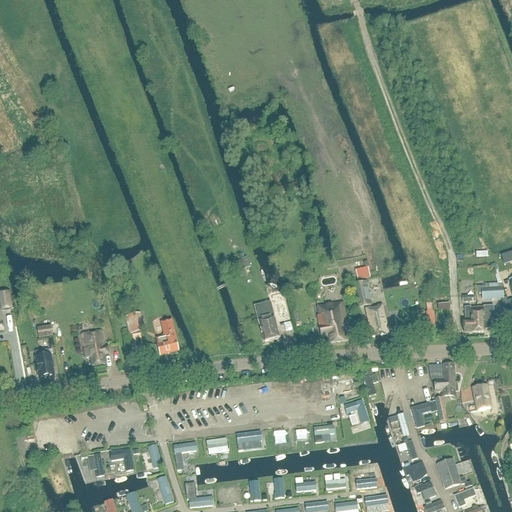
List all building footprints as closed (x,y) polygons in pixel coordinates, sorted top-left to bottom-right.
[(296,188),(295,184),(277,189),(280,203),(299,198),(297,193),(296,188)] [(245,270),(242,260),(234,263),(237,272),(245,270)] [(123,277),(120,263),(110,265),(113,279),(123,277)] [(354,271),(357,283),(370,279),(367,268),(354,271)] [(354,286),(359,309),(371,306),(366,283),(354,286)] [(502,288),(497,288),(497,284),(485,285),(485,287),(477,287),(477,295),(482,295),(482,300),(502,298),(502,288)] [(0,312),(12,311),(9,293),(0,294),(0,312)] [(274,304),(279,322),(288,320),(283,302),(274,304)] [(272,313),(270,304),(254,308),(257,319),(264,344),(273,341),(274,342),(276,341),(277,340),(279,340),(272,313)] [(342,304),(317,308),(319,317),(317,317),(321,339),(327,337),(328,344),(328,345),(350,342),(342,304)] [(388,335),(381,307),(365,311),(370,331),(373,331),(375,338),(388,335)] [(492,307),(483,307),(483,308),(476,309),(476,311),(477,311),(477,319),(476,319),(477,334),(484,334),(484,330),(490,330),(489,317),(492,317),(492,307)] [(463,334),(468,334),(471,334),(471,335),(477,334),(476,319),(477,319),(477,311),(476,311),(476,309),(465,309),(465,323),(463,323),(463,334)] [(129,335),(134,334),(142,333),(144,332),(140,314),(125,318),(129,335)] [(178,352),(174,335),(170,321),(160,323),(163,338),(156,340),(158,347),(157,347),(160,357),(178,352)] [(36,329),(38,341),(52,338),(50,327),(36,329)] [(93,333),(82,334),(82,335),(81,336),(85,360),(90,359),(91,368),(105,366),(103,356),(107,356),(106,348),(104,349),(101,332),(93,334),(93,333)] [(25,353),(32,353),(32,343),(24,343),(25,353)] [(38,373),(39,379),(53,376),(48,350),(35,352),(37,365),(35,366),(36,373),(38,373)] [(435,393),(442,393),(442,399),(456,398),(456,393),(457,393),(457,384),(454,384),(453,365),(442,366),(443,381),(435,382),(435,393)] [(439,381),(438,366),(425,367),(426,381),(439,381)] [(371,369),(365,371),(366,378),(363,379),(367,398),(375,397),(372,385),(377,384),(375,376),(372,377),(371,369)] [(490,410),(486,387),(473,390),(477,413),(490,410)] [(447,422),(442,399),(434,400),(435,404),(439,424),(447,422)] [(409,437),(403,416),(396,418),(402,439),(409,437)] [(338,428),(339,442),(356,441),(355,427),(338,428)] [(310,443),(332,442),(331,430),(310,431),(310,443)] [(256,443),(266,443),(267,447),(277,446),(276,435),(256,436),(256,443)] [(224,445),(203,446),(204,456),(224,455),(224,445)] [(150,472),(158,470),(152,448),(144,450),(150,472)] [(193,449),(171,451),(172,463),(179,462),(178,455),(194,453),(193,449)] [(453,461),(437,466),(442,483),(446,482),(448,490),(460,486),(453,461)] [(423,464),(403,471),(406,478),(409,477),(411,485),(428,480),(423,464)] [(182,470),(175,471),(178,487),(191,484),(189,474),(183,475),(182,470)] [(351,488),(369,486),(368,480),(359,480),(359,475),(349,476),(351,488)] [(161,479),(153,482),(162,507),(170,505),(161,479)] [(285,496),(285,484),(272,485),(272,496),(285,496)] [(414,494),(429,490),(427,484),(412,487),(414,494)] [(246,488),(248,501),(265,498),(263,491),(260,492),(259,486),(246,488)] [(224,491),(215,491),(216,504),(235,503),(235,495),(224,495),(224,491)] [(201,492),(187,493),(188,506),(207,505),(206,498),(201,498),(201,492)] [(363,501),(364,511),(381,511),(380,500),(363,501)]
